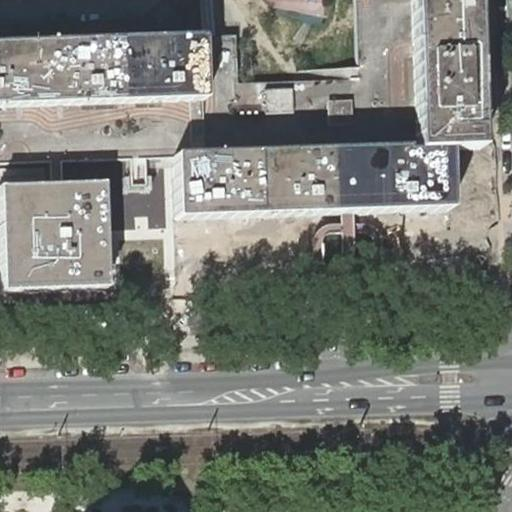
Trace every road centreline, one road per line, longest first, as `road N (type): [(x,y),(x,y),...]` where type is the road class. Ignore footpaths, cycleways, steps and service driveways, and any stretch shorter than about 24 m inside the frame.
road 1 (tertiary): [(511,362),(255,377),(176,399)]
road 2 (tertiary): [(176,399),(255,410),(511,398)]
road 3 (tertiary): [(176,399),(0,404)]
road 4 (unclassified): [(130,0),(0,10)]
